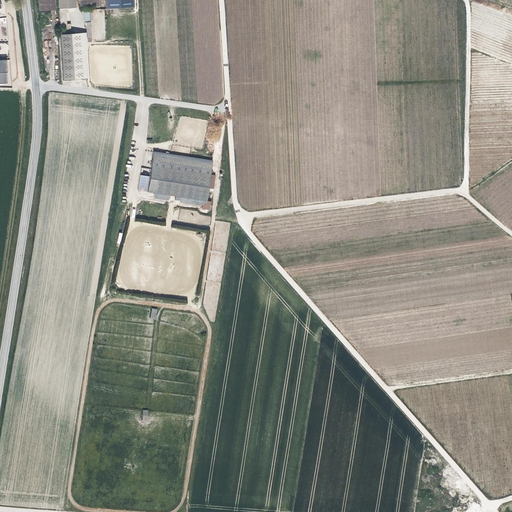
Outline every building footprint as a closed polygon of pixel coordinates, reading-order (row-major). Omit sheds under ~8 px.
[(38,0),(40,10),(56,10),(55,0),(38,0)] [(63,25),(64,29),(72,29),(72,24),(67,24),(66,9),(76,8),(75,0),(58,0),(60,25),(63,25)] [(80,0),(80,9),(99,8),(98,0),(80,0)] [(133,0),(105,0),(106,9),(134,8),(133,0)] [(64,80),(84,78),(82,33),(62,34),(64,80)] [(207,202),(213,162),(155,153),(148,193),(207,202)]
